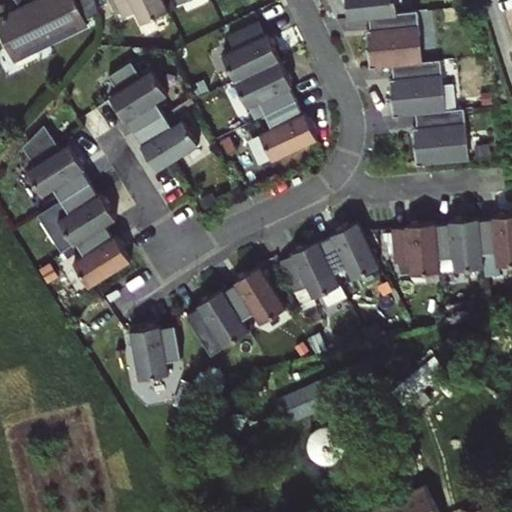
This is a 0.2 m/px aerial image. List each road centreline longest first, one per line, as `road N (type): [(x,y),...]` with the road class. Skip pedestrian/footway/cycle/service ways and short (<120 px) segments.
road 1 (residential): [(300,0),(350,106),(346,155),(322,183),(180,252)]
road 2 (unknown): [(339,167),(392,190),(501,179)]
